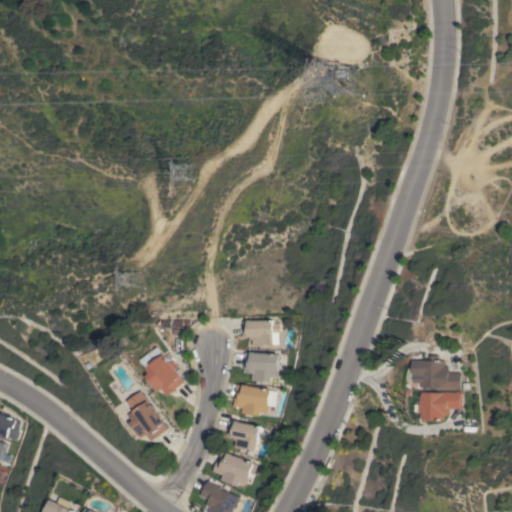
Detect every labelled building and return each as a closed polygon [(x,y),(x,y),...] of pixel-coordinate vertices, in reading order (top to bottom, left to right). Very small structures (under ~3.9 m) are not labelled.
[(243,321),(248,321),(248,319),(252,319),(252,320),(273,320),(273,323),(279,323),(279,332),(274,332),(274,344),(265,345),(265,346),(253,346),(253,339),(249,339),(249,337),(248,337),(248,335),(243,336),(243,321)] [(251,380),(251,373),(244,373),(244,353),(251,353),(251,351),(255,351),(255,352),(269,353),(278,354),(277,377),(270,377),(270,381),(251,380)] [(162,388),(158,391),(147,376),(150,373),(146,368),(165,354),(171,361),(173,359),(179,367),(176,369),(179,372),(182,376),(181,377),(185,382),(176,388),(176,389),(168,396),(162,388)] [(459,389),(455,389),(441,388),(422,387),(422,383),(417,383),(417,380),(408,380),(409,370),(413,360),(429,360),(429,354),(437,354),(437,360),(444,361),(444,366),(448,366),(448,372),(460,373),(459,389)] [(237,383),(271,389),(267,412),(260,411),(259,415),(241,413),(242,407),(233,406),(237,383)] [(153,441),(148,434),(143,438),(132,423),(135,420),(131,414),(136,411),(129,401),(143,390),(166,423),(165,423),(169,429),(153,441)] [(461,409),(448,408),(448,415),(443,415),(443,420),(421,419),(421,413),(419,413),(419,411),(415,411),(415,404),(419,404),(419,400),(420,400),(420,395),(421,395),(421,392),(441,392),(455,392),(461,392),(461,409)] [(0,435),(0,412),(10,416),(9,418),(20,421),(17,429),(18,432),(17,438),(14,439),(7,436),(7,438),(0,435)] [(257,439),(258,439),(256,450),(247,448),(246,449),(235,447),(236,440),(233,439),(233,437),(232,437),(232,435),(227,434),(230,420),(260,426),(257,439)] [(220,480),(222,475),(213,471),(216,461),(217,462),(221,451),(261,466),(258,476),(250,473),(246,484),(239,482),(237,486),(220,480)] [(238,500),(239,500),(235,508),(234,508),(231,511),(208,511),(206,511),(209,506),(206,505),(208,499),(200,495),(202,491),(205,484),(206,484),(208,480),(211,481),(211,482),(220,487),(239,497),(238,500)] [(64,504),(64,505),(75,510),(74,511),(46,511),(49,507),(50,507),(54,499),(64,504)]
